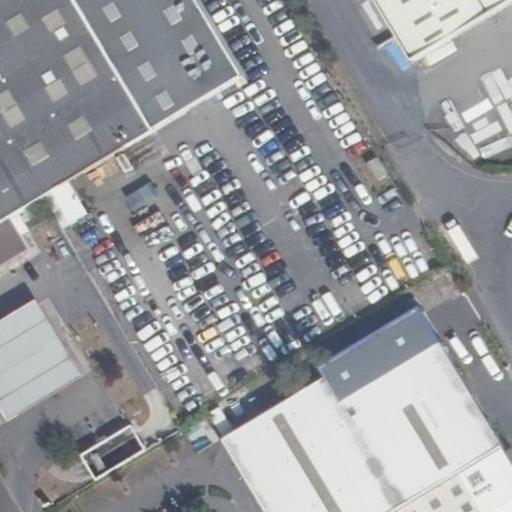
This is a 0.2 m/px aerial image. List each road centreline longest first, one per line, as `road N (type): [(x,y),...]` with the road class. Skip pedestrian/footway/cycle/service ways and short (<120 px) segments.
road 1 (unclassified): [(511,302),(326,0)]
road 2 (unknown): [(0,74),(17,84),(61,145),(104,176),(142,175),(199,132),(232,120)]
road 3 (unknown): [(381,89),(511,30)]
